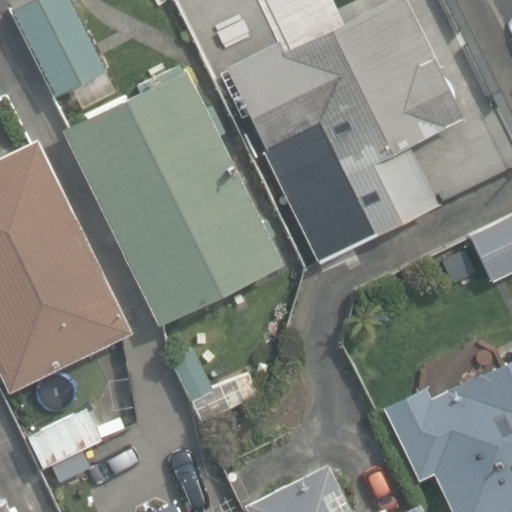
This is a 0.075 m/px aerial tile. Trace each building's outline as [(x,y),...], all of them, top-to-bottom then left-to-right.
[(54,96),(104,70),(68,0),(24,0),(9,8),(54,96)] [(284,145),(306,190),(461,115),(405,0),(377,0),(281,47),(278,39),(219,68),(241,114),(249,111),(269,153),(284,145)] [(62,126),(159,322),(280,262),(267,235),(273,232),(266,216),(260,219),(217,133),(224,130),(210,101),(203,105),(184,66),(180,68),(177,61),(135,81),(139,89),(62,126)] [(0,154),(0,368),(9,387),(128,329),(34,138),(0,154)] [(287,208),(311,255),(378,222),(375,216),(439,184),(421,148),(356,180),(353,175),(287,208)] [(511,211),(470,232),(491,277),(511,266),(511,211)] [(169,357),(192,402),(215,391),(193,346),(169,357)] [(511,511),(511,354),(429,395),(425,386),(382,407),(417,480),(433,472),(452,511),(511,511)] [(16,415),(30,408),(20,387),(6,394),(16,415)] [(27,434),(42,466),(100,438),(86,405),(27,434)] [(55,483),(88,467),(81,451),(47,467),(55,483)] [(243,506),(245,511),(424,511),(419,500),(395,511),(385,511),(382,506),(370,511),(351,511),(327,464),(243,506)] [(178,511),(173,499),(146,511),(178,511)]
